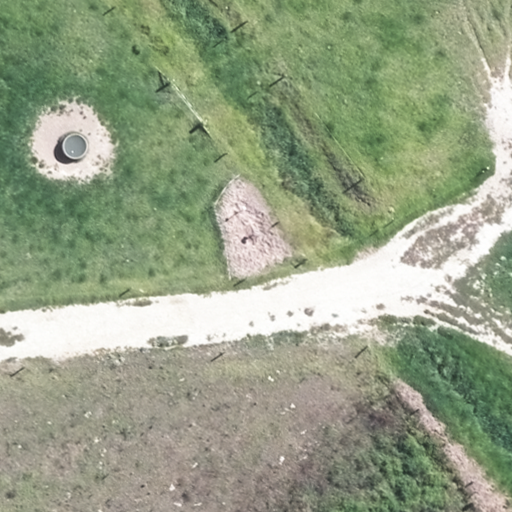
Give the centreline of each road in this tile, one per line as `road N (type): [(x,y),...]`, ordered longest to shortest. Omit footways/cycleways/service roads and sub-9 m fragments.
road 1 (track): [(511,206),(369,294),(0,331)]
road 2 (track): [(511,340),(408,270)]
